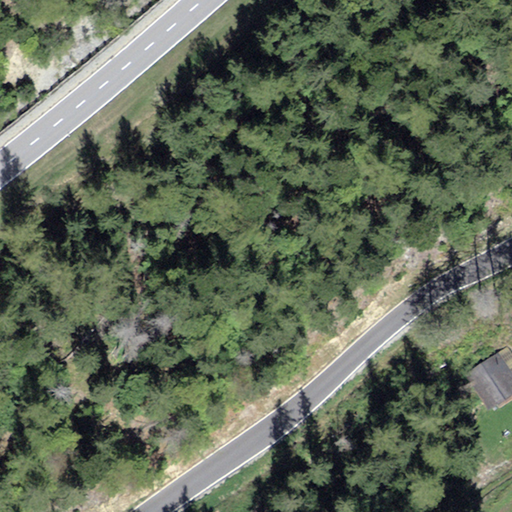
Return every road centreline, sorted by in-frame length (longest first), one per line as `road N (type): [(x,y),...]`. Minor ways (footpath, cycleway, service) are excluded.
road 1 (unclassified): [(511,250),(415,303),(283,418),(149,511)]
road 2 (secondary): [(0,168),(203,0)]
